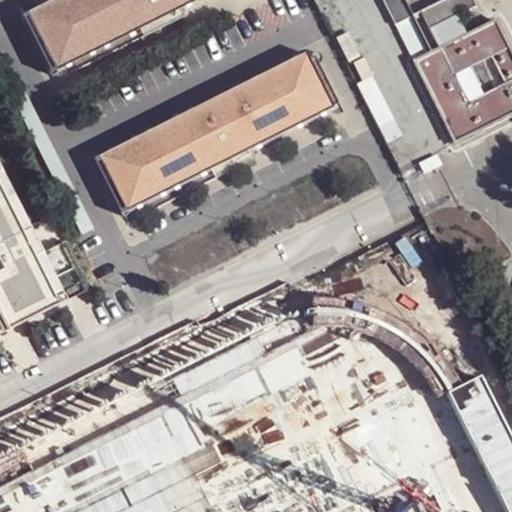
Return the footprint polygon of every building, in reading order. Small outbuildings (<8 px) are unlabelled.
[(183,0),(45,0),(32,7),(60,64),(183,0)] [(414,15),(406,0),(383,0),(396,25),(414,15)] [(432,54),(441,50),(431,30),(477,7),(472,0),(444,0),(414,15),(432,54)] [(511,118),(511,47),(498,21),(441,50),(432,54),(414,63),(443,122),(453,113),(463,134),(476,124),(481,134),(511,118)] [(336,103),(307,47),(103,153),(131,208),(336,103)] [(364,60),(353,66),(362,85),(374,79),(364,60)] [(457,146),(463,134),(453,113),(443,122),(457,146)] [(463,134),(457,146),(481,134),(476,124),(463,134)] [(424,165),(427,172),(435,168),(432,161),(424,165)] [(0,201),(0,247),(18,239),(0,201)] [(29,257),(0,271),(0,322),(4,330),(53,306),(29,257)]
